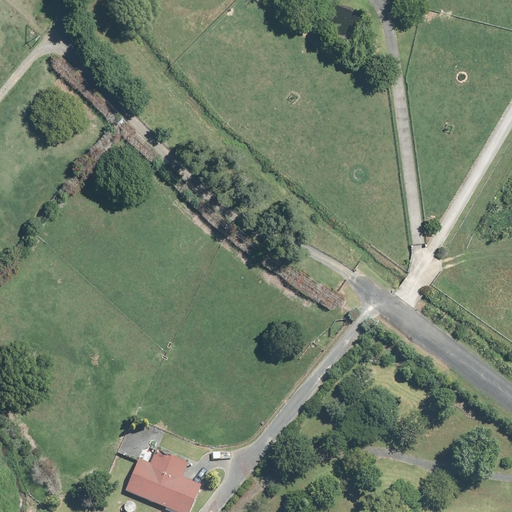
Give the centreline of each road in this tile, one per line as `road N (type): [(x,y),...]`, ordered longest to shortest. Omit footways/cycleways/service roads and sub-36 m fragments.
road 1 (unclassified): [(269,230),(511,416)]
road 2 (unknown): [(388,321),(511,116)]
